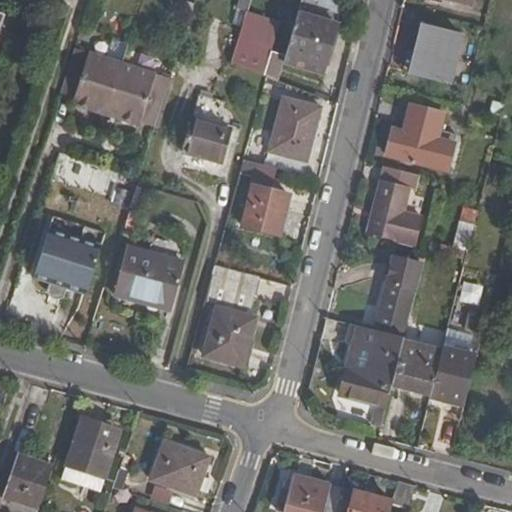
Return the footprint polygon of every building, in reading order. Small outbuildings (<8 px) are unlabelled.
[(306,0),(302,16),(340,27),(348,0),(306,0)] [(270,39),(277,16),(263,11),(256,35),(270,39)] [(340,27),(302,16),(289,60),(288,65),(309,71),(310,66),(328,71),(340,27)] [(461,34),(423,25),(411,70),(449,79),(461,34)] [(274,57),(240,45),(233,69),(267,80),(274,57)] [(80,47),(63,98),(75,102),(75,105),(96,112),(98,109),(111,113),(128,64),(80,47)] [(158,130),(174,80),(128,64),(111,113),(124,117),(123,122),(144,129),(145,125),(158,130)] [(282,173),(308,181),(327,112),(286,101),(273,155),(283,158),(279,173),(282,173)] [(500,115),(502,105),(493,102),(490,112),(500,115)] [(389,155),(449,169),(456,138),(441,133),(445,116),(410,108),(403,135),(394,133),(389,155)] [(96,112),(123,122),(124,117),(111,113),(98,109),(96,112)] [(199,117),(197,124),(234,136),(235,129),(199,117)] [(234,136),(197,124),(187,155),(224,167),(234,136)] [(456,138),(449,169),(452,169),(458,138),(456,138)] [(260,177),(262,168),(248,164),(245,174),(260,177)] [(421,175),(386,167),(369,234),(416,246),(423,218),(403,212),(409,188),(417,190),(421,175)] [(282,173),(279,173),(262,168),(260,177),(246,231),(282,240),(293,199),(278,195),(282,173)] [(98,183),(114,189),(117,183),(120,174),(103,169),(98,183)] [(119,190),(136,195),(141,181),(124,176),(119,190)] [(138,237),(142,223),(134,221),(130,234),(138,237)] [(38,279),(89,296),(105,247),(55,230),(38,279)] [(466,263),(469,250),(445,244),(442,257),(466,263)] [(119,292),(171,306),(183,263),(131,249),(119,292)] [(391,259),(374,330),(401,337),(420,265),(391,259)] [(218,273),(209,306),(254,316),(262,283),(218,273)] [(462,282),(457,302),(475,306),(480,286),(462,282)] [(207,361),(243,371),(258,324),(220,314),(207,361)] [(387,412),(394,384),(405,341),(406,338),(401,337),(374,330),(353,325),(348,346),(355,348),(373,353),(366,378),(348,373),(341,400),(387,412)] [(394,384),(433,393),(444,351),(405,341),(394,384)] [(373,353),(355,348),(348,373),(366,378),(373,353)] [(444,351),(433,393),(443,395),(468,401),(480,357),(444,349),(444,351)] [(441,404),(466,410),(468,401),(443,395),(441,404)] [(374,432),(382,434),(385,420),(378,418),(374,432)] [(83,476),(101,483),(119,434),(83,422),(61,481),(78,488),(83,476)] [(153,481),(199,496),(210,458),(168,443),(153,481)] [(26,507),(37,511),(50,472),(21,462),(7,501),(26,507)] [(123,469),(116,488),(123,491),(130,472),(123,469)] [(322,511),(324,507),(330,484),(294,474),(289,495),(284,494),(280,509),(289,511),(322,511)] [(344,488),(330,484),(324,507),(336,510),(344,488)] [(344,488),(336,510),(343,511),(349,511),(356,491),(344,488)] [(349,511),(388,511),(392,500),(356,491),(349,511)]
